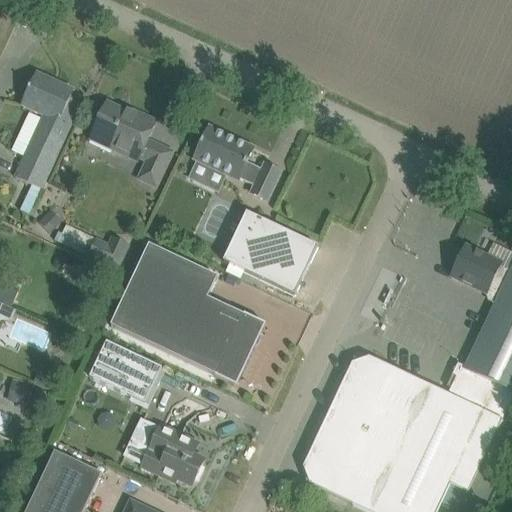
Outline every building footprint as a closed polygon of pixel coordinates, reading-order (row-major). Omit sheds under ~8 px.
[(36,74),(27,94),(20,108),(43,118),(15,180),(32,187),(20,212),(29,217),(74,118),(82,100),(72,96),(74,92),(36,74)] [(156,124),(136,114),(127,110),(125,114),(106,105),(102,114),(99,112),(98,113),(96,116),(95,118),(94,121),(93,123),(93,124),(93,126),(96,127),(90,139),(146,165),(139,180),(157,188),(164,172),(172,154),(148,142),(156,124)] [(253,150),(209,129),(208,132),(204,133),(200,142),(201,145),(194,161),(238,182),(239,180),(255,187),(251,195),(267,202),(281,174),(264,166),(262,171),(247,164),(253,150)] [(39,224),(50,235),(63,222),(51,211),(39,224)] [(246,214),(223,263),(295,297),(318,248),(246,214)] [(88,259),(118,273),(130,248),(111,239),(108,246),(97,240),(88,259)] [(511,253),(493,245),(487,257),(465,247),(450,279),(486,296),(488,291),(499,296),(465,368),(458,365),(452,377),(458,380),(450,397),(375,361),(349,371),(306,462),(316,488),(365,511),(437,511),(450,486),(468,494),(511,402),(511,253)] [(260,339),(262,340),(263,338),(261,337),(266,326),(244,316),(244,317),(208,300),(217,279),(149,247),(111,328),(215,377),(215,378),(237,388),(260,339)] [(16,312),(0,304),(0,322),(13,321),(16,312)] [(107,344),(90,380),(145,406),(162,371),(107,344)] [(29,401),(32,387),(13,383),(9,401),(28,405),(29,401)] [(198,446),(162,430),(161,429),(143,469),(175,484),(177,480),(192,487),(195,481),(198,483),(204,470),(201,468),(204,462),(193,457),(198,446)] [(27,511),(85,511),(102,476),(55,454),(27,511)] [(150,511),(131,503),(126,511),(150,511)]
